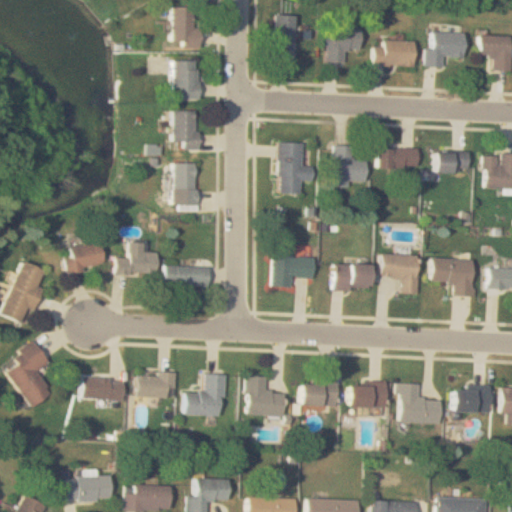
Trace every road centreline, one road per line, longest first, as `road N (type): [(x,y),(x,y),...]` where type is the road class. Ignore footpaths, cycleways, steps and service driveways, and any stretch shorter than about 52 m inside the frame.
road 1 (residential): [(511,343),(92,325)]
road 2 (residential): [(241,0),(240,331)]
road 3 (residential): [(242,100),(511,109)]
